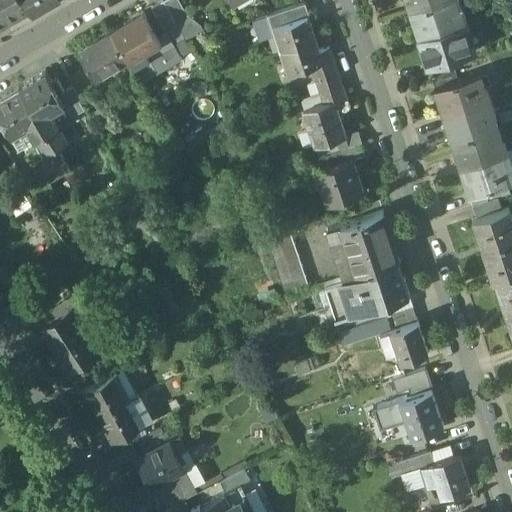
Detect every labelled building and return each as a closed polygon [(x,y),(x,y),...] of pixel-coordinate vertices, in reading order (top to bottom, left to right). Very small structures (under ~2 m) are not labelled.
[(0,0),(0,23),(29,7),(24,0),(0,0)] [(24,0),(29,7),(32,13),(54,0),(24,0)] [(175,20),(163,0),(151,7),(157,16),(158,16),(165,27),(175,21),(175,20)] [(179,0),(163,0),(175,20),(187,13),(179,0)] [(307,0),(306,0),(288,6),(293,21),(308,16),(312,15),(307,0)] [(406,0),(410,9),(436,0),(406,0)] [(457,0),(436,0),(410,9),(418,36),(467,20),(462,5),(459,6),(457,0)] [(308,16),(293,21),(288,6),(271,11),(279,34),(275,35),(280,48),(315,37),(308,16)] [(142,12),(111,31),(127,57),(129,60),(145,50),(160,41),(155,33),(148,22),(142,12)] [(157,16),(148,22),(155,33),(165,27),(158,16),(157,16)] [(467,20),(418,36),(426,63),(449,56),(472,49),(469,37),(472,36),(467,20)] [(111,31),(80,50),(96,76),(127,57),(111,31)] [(315,37),(280,48),(285,64),(288,63),(291,72),(313,65),(318,80),(339,73),(330,46),(319,49),(315,37)] [(145,50),(129,60),(134,69),(151,59),(145,50)] [(449,56),(426,63),(430,74),(453,67),(449,56)] [(453,67),(430,74),(434,87),(442,84),(457,79),(453,67)] [(45,69),(19,84),(56,147),(57,147),(67,141),(49,110),(55,107),(58,112),(67,107),(68,107),(60,94),(66,91),(65,90),(57,76),(51,79),(45,69)] [(90,90),(79,71),(70,77),(74,84),(81,95),(90,90)] [(442,84),(434,87),(443,113),(492,97),(487,82),(484,84),(479,71),(457,79),(442,84)] [(339,73),(318,80),(322,91),(342,84),(339,73)] [(19,84),(0,95),(0,123),(2,127),(7,124),(15,137),(24,131),(21,127),(27,124),(44,154),(45,154),(56,147),(19,84)] [(74,84),(65,90),(66,91),(60,94),(68,107),(67,107),(71,114),(85,105),(80,96),(81,95),(74,84)] [(342,84),(322,91),(324,101),(336,98),(338,103),(347,101),(342,84)] [(492,97),(443,113),(452,139),(498,124),(494,113),(498,112),(492,97)] [(324,101),(304,108),(316,144),(345,135),(336,104),(338,103),(336,98),(324,101)] [(27,124),(21,127),(24,131),(15,137),(12,138),(18,149),(28,143),(36,159),(37,158),(44,154),(27,124)] [(498,124),(452,139),(461,166),(510,150),(505,135),(502,136),(498,124)] [(361,141),(341,147),(345,159),(352,156),(353,157),(365,153),(361,141)] [(56,147),(45,154),(44,154),(37,158),(36,159),(49,180),(70,168),(57,147),(56,147)] [(511,155),(510,150),(461,166),(471,194),(492,187),(511,180),(511,155)] [(345,159),(317,168),(327,202),(363,191),(353,157),(352,156),(345,159)] [(492,187),(471,194),(474,204),(496,197),(492,187)] [(496,197),(474,204),(479,216),(501,209),(497,197),(496,197)] [(511,272),(511,216),(508,206),(501,209),(479,216),(473,218),(494,279),(495,278),(511,272)] [(335,254),(390,236),(382,211),(328,228),(335,254)] [(310,289),(291,233),(269,240),(288,297),(310,289)] [(390,236),(335,254),(343,278),(398,260),(390,236)] [(343,278),(329,283),(337,307),(341,305),(344,316),(409,295),(410,295),(398,260),(343,278)] [(511,272),(495,278),(511,326),(511,272)] [(76,291),(46,311),(53,321),(73,307),(76,311),(85,306),(76,291)] [(24,295),(4,308),(18,329),(39,316),(24,295)] [(344,316),(336,319),(339,329),(340,329),(413,305),(410,295),(409,295),(344,316)] [(413,305),(340,329),(344,342),(379,331),(390,328),(417,319),(413,305)] [(76,311),(73,307),(53,321),(43,328),(68,369),(98,350),(88,336),(90,334),(76,311)] [(417,319),(390,328),(396,347),(400,361),(428,352),(417,319)] [(396,347),(390,328),(379,331),(385,350),(396,347)] [(425,367),(393,378),(398,391),(408,388),(411,395),(432,388),(425,367)] [(117,370),(85,387),(99,413),(131,396),(117,370)] [(411,395),(400,399),(406,418),(412,435),(444,424),(432,388),(411,395)] [(149,390),(137,394),(146,421),(158,417),(149,390)] [(131,396),(99,413),(113,440),(145,422),(131,396)] [(400,399),(392,401),(398,421),(406,418),(400,399)] [(179,434),(171,439),(179,453),(186,449),(179,434)] [(171,439),(138,457),(153,485),(156,484),(184,467),(179,453),(171,439)] [(37,446),(25,454),(30,461),(42,453),(37,446)] [(431,450),(408,457),(413,471),(421,468),(420,466),(435,461),(431,450)] [(435,461),(420,466),(421,468),(426,485),(437,482),(441,496),(471,486),(461,453),(435,461)] [(184,467),(156,484),(168,506),(198,491),(184,467)] [(220,481),(226,491),(241,484),(251,479),(246,468),(220,481)] [(210,500),(186,511),(254,511),(245,493),(241,484),(226,491),(210,498),(210,500)]
